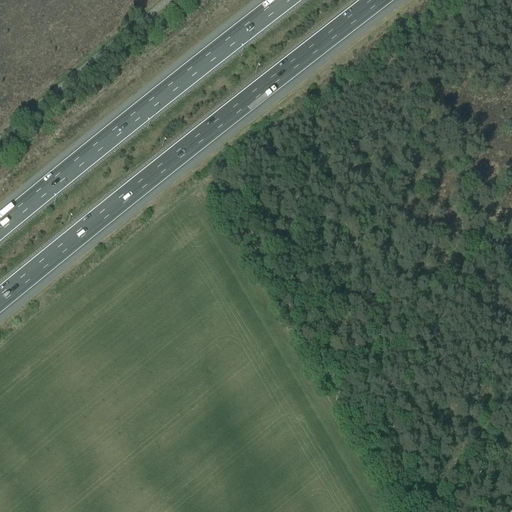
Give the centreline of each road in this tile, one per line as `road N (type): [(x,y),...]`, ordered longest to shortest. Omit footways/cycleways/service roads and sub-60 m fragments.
road 1 (motorway): [(0,302),(377,0)]
road 2 (track): [(511,263),(327,385),(406,511)]
road 3 (motorway): [(286,0),(0,226)]
